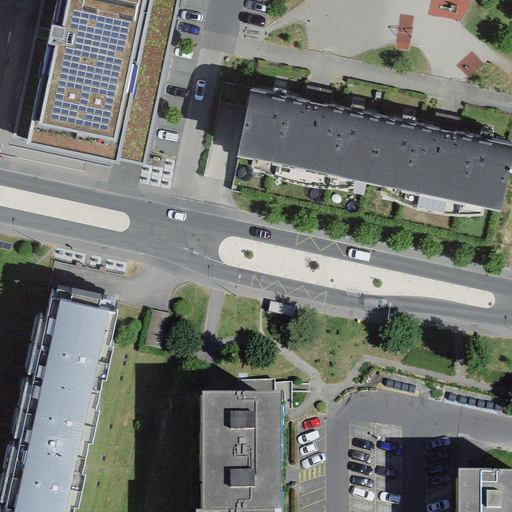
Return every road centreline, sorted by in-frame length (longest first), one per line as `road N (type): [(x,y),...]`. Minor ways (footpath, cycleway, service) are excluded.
road 1 (tertiary): [(174,232),(511,300)]
road 2 (residential): [(225,0),(174,232)]
road 3 (tertiary): [(0,197),(174,232)]
